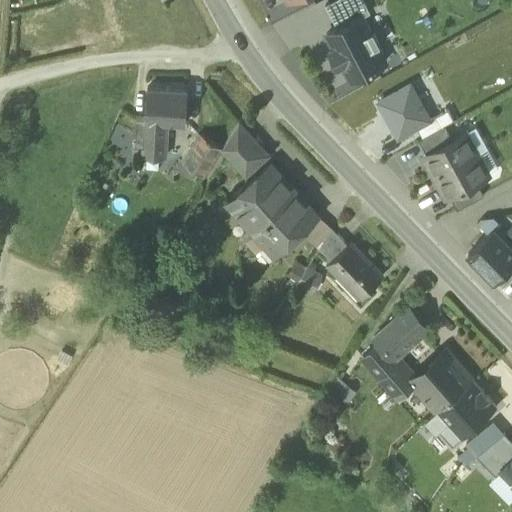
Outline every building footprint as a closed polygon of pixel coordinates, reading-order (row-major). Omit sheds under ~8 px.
[(363,0),(332,0),(325,4),(337,27),(361,15),(362,16),(370,12),(363,0)] [(334,48),(342,63),(350,79),(385,61),(377,45),(380,43),(373,30),(369,31),(362,16),(361,15),(337,27),(326,33),(334,48)] [(342,63),(334,48),(330,50),(338,65),(342,63)] [(398,137),(416,127),(430,119),(410,84),(378,101),(398,137)] [(147,86),(145,120),(145,121),(167,123),(183,124),(186,89),(147,86)] [(448,109),(430,119),(416,127),(422,137),(445,125),(453,120),(448,109)] [(165,156),(167,123),(145,121),(145,120),(136,119),(134,146),(142,147),(142,155),(165,156)] [(222,148),(246,175),(268,154),(239,123),(222,148)] [(419,139),(426,153),(453,138),(445,125),(422,137),(419,139)] [(465,132),(476,153),(487,147),(475,126),(465,132)] [(426,165),(433,177),(476,153),(465,132),(453,138),(426,153),(431,162),(426,165)] [(183,162),(204,176),(222,148),(201,134),(183,162)] [(498,168),(487,147),(476,153),(488,174),(498,168)] [(488,174),(476,153),(433,177),(439,189),(444,186),(449,195),(476,181),(488,174)] [(257,233),(276,253),(289,241),(296,243),(302,238),(305,235),(304,227),(318,215),(271,163),(231,198),(236,204),(233,210),(255,233),(257,233)] [(449,195),(457,209),(483,194),(476,181),(449,195)] [(316,254),(318,250),(331,229),(318,215),(304,227),(305,235),(302,238),(316,254)] [(332,228),(331,229),(318,250),(328,261),(346,244),(332,228)] [(468,253),(495,281),(511,264),(511,249),(492,229),(468,253)] [(327,262),(359,298),(382,276),(349,241),(346,244),(328,261),(327,262)] [(297,284),(311,293),(321,277),(307,268),(297,284)] [(379,343),(392,359),(425,330),(406,308),(373,337),(379,343)] [(399,395),(412,384),(412,382),(391,359),(392,359),(379,343),(364,357),(399,395)] [(412,384),(437,412),(472,380),(446,352),(412,382),(412,384)] [(480,388),(472,380),(437,412),(448,424),(440,431),(453,446),(497,406),(489,398),(490,398),(481,388),(480,388)] [(356,392),(346,384),(336,396),(347,404),(356,392)] [(448,424),(437,412),(429,419),(440,431),(448,424)] [(492,420),(474,436),(485,448),(504,432),(492,420)] [(476,456),(496,476),(502,470),(500,469),(511,457),(511,440),(504,432),(485,448),(476,456)] [(476,456),(485,448),(474,436),(465,444),(476,456)] [(511,457),(500,469),(502,470),(511,481),(511,457)]
